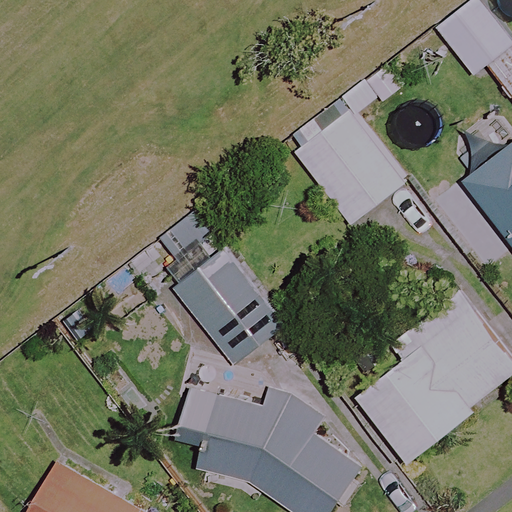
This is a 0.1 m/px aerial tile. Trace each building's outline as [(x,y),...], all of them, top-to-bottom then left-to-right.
[(511,34),(484,0),(473,0),(442,26),(479,72),(491,62),(511,87),(511,34)] [(387,96),(371,75),(300,128),(310,143),(301,150),(355,222),(409,182),(359,117),(387,96)] [(511,147),(472,178),(511,229),(511,147)] [(290,325),(214,227),(191,245),(205,263),(178,284),(240,364),(290,325)] [(186,267),(170,247),(126,283),(142,303),(186,267)] [(511,376),(511,351),(464,289),(395,341),(409,359),(364,393),(414,459),(481,408),(477,403),(511,376)] [(150,390),(113,347),(89,367),(127,411),(150,390)] [(303,511),(335,511),(366,466),(318,435),(323,411),(271,393),(267,404),(224,389),(199,462),(261,483),(303,511)] [(154,511),(65,460),(34,511),(154,511)] [(0,511),(12,511),(25,502),(0,470),(0,511)]
